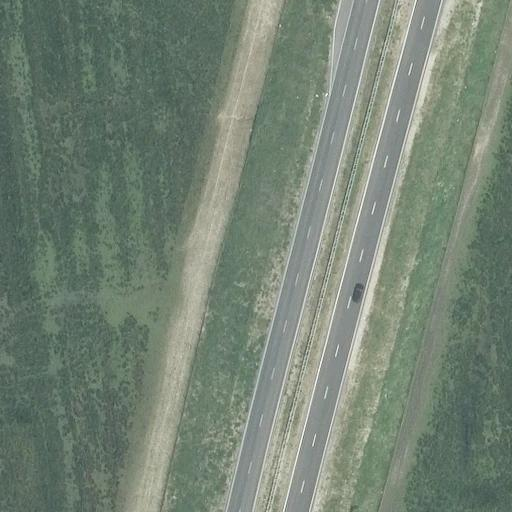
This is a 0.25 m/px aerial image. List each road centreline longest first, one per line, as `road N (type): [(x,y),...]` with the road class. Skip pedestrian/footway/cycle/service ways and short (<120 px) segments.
road 1 (trunk): [(296,511),(428,0)]
road 2 (trunk): [(364,0),(238,511)]
